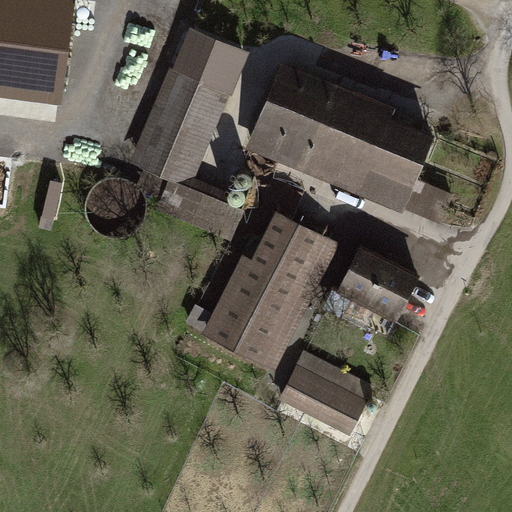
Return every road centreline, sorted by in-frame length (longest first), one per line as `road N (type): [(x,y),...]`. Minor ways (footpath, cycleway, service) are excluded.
road 1 (track): [(511,171),(345,511)]
road 2 (unknown): [(474,259),(310,192)]
